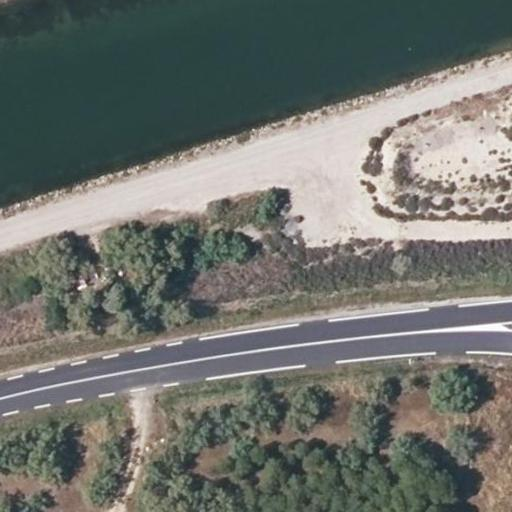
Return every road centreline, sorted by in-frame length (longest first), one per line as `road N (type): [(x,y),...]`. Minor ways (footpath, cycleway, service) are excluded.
road 1 (track): [(511,69),(0,231)]
road 2 (trunk): [(0,396),(217,353),(378,333)]
road 3 (trunk): [(511,313),(378,333)]
road 4 (trunk): [(378,333),(511,339)]
